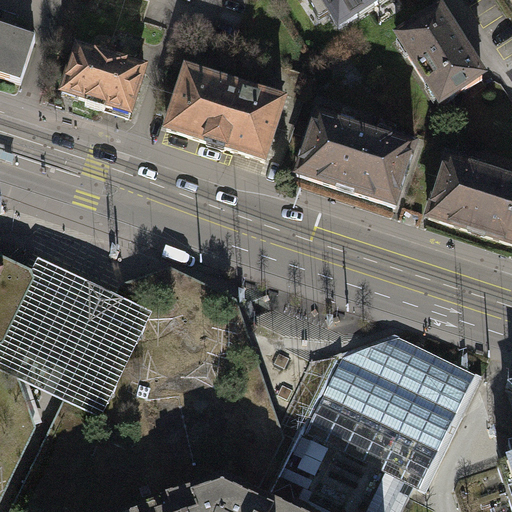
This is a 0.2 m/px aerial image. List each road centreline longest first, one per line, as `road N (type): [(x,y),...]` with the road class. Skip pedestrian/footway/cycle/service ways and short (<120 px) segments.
road 1 (secondary): [(511,306),(254,221)]
road 2 (secondary): [(254,221),(0,132)]
road 3 (secondary): [(0,173),(118,210),(254,221)]
